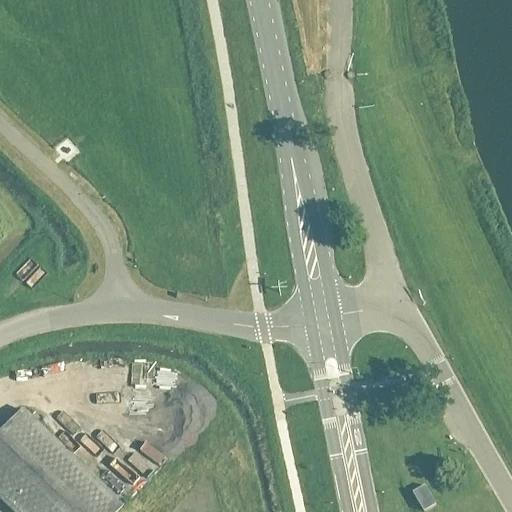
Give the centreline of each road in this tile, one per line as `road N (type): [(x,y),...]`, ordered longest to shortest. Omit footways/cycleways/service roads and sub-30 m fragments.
road 1 (secondary): [(322,316),(256,0)]
road 2 (tertiary): [(511,498),(416,334),(385,305)]
road 3 (unclassified): [(119,307),(104,231),(0,123)]
road 4 (tertiary): [(322,316),(261,329),(119,307)]
road 5 (secondary): [(359,511),(322,316)]
road 6 (tertiary): [(0,334),(119,307)]
